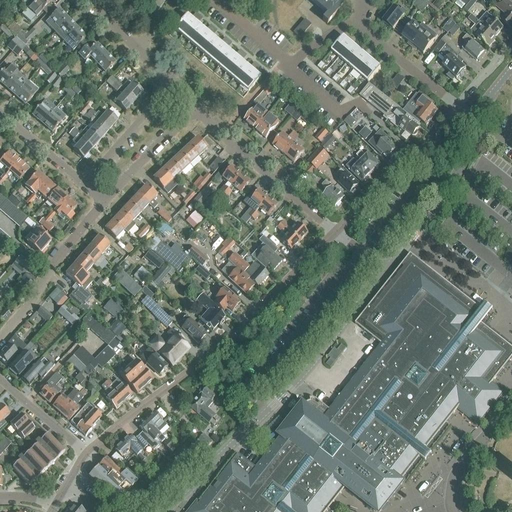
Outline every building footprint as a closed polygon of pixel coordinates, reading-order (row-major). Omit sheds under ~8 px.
[(47,0),(34,0),(31,3),(26,9),(36,17),(41,12),(44,8),(50,2),(47,0)] [(143,0),(142,2),(155,13),(156,13),(154,12),(158,8),(159,9),(164,3),(163,2),(164,0),(143,0)] [(311,0),(312,1),(317,5),(321,8),(322,9),(327,14),(324,17),(321,20),(326,25),(341,8),(343,6),(342,6),(341,7),(337,4),(338,2),(335,0),(311,0)] [(424,0),(416,0),(413,5),(417,9),(424,0)] [(424,0),(417,9),(422,13),(429,4),(424,0)] [(511,27),(511,5),(506,0),(499,0),(494,6),(505,15),(500,20),(511,29),(511,27)] [(437,1),(433,6),(438,9),(442,5),(437,1)] [(382,22),(393,31),(407,12),(402,9),(399,12),(393,8),(382,22)] [(59,10),(45,23),(55,33),(68,20),(59,10)] [(479,22),(496,37),(503,28),(486,13),(479,22)] [(195,22),(187,15),(175,29),(182,36),(181,37),(181,38),(195,22)] [(496,37),(479,22),(474,18),(471,22),(476,26),(472,32),(471,31),(470,31),(489,48),(494,42),(493,40),(496,37)] [(63,42),(67,38),(77,29),(68,20),(55,33),(63,42)] [(293,33),(299,38),(310,25),(304,20),(293,33)] [(455,25),(450,21),(442,30),(447,34),(455,25)] [(202,28),(195,22),(181,38),(182,38),(183,36),(190,42),(189,43),(189,44),(202,28)] [(402,38),(413,46),(427,28),(422,24),(419,28),(413,24),(402,38)] [(209,34),(202,28),(189,44),(190,42),(197,48),(196,50),(209,34)] [(437,37),(432,32),(427,28),(413,46),(423,55),(434,40),(437,37)] [(37,33),(33,29),(20,42),(21,43),(25,46),(37,33)] [(77,29),(67,38),(63,42),(73,51),(86,39),(77,29)] [(16,37),(20,42),(24,37),(20,33),(16,37)] [(217,40),(209,34),(196,50),(198,49),(204,54),(203,56),(217,40)] [(466,44),(462,49),(476,62),(477,61),(478,62),(480,61),(482,59),(482,57),(481,56),(484,52),(478,46),(479,46),(467,35),(462,40),(466,44)] [(445,37),(441,41),(446,45),(457,56),(461,52),(445,37)] [(7,48),(12,53),(21,43),(20,42),(19,41),(16,38),(7,48)] [(351,44),(343,38),(331,52),(339,58),(351,44)] [(224,47),(217,40),(203,56),(204,56),(205,55),(212,61),(210,62),(211,62),(224,47)] [(457,56),(446,45),(441,41),(433,51),(438,55),(439,54),(447,61),(442,66),(450,73),(447,76),(446,76),(447,77),(448,78),(450,80),(451,81),(453,82),(453,81),(455,78),(456,79),(466,70),(462,66),(465,63),(457,56)] [(21,43),(12,53),(17,57),(26,48),(25,46),(21,43)] [(84,61),(90,57),(96,64),(106,55),(97,45),(93,49),(88,44),(78,54),(84,61)] [(358,50),(351,44),(339,58),(346,65),(358,50)] [(231,53),(224,47),(211,62),(211,63),(212,61),(219,67),(218,68),(231,53)] [(365,57),(358,50),(346,65),(353,71),(365,57)] [(31,60),(34,56),(29,51),(26,55),(31,60)] [(239,59),(231,53),(218,68),(218,69),(220,67),(226,73),(225,74),(225,75),(239,59)] [(38,59),(39,60),(42,63),(46,59),(42,54),(38,59)] [(115,64),(106,55),(96,64),(105,73),(115,64)] [(373,63),(365,57),(353,71),(361,77),(373,63)] [(46,59),(42,63),(44,65),(47,67),(51,63),(46,59)] [(246,65),(239,59),(225,75),(226,75),(227,73),(234,79),(233,81),(246,65)] [(44,65),(42,63),(39,60),(35,64),(40,69),(44,65)] [(380,69),(373,63),(361,77),(368,84),(380,69)] [(0,83),(5,88),(14,78),(18,74),(9,65),(0,74),(0,83)] [(44,65),(40,69),(48,76),(44,81),(50,86),(50,85),(57,78),(57,77),(47,67),(44,65)] [(253,71),(246,65),(233,81),(234,80),(241,85),(240,87),(253,71)] [(65,66),(56,75),(60,78),(69,69),(65,66)] [(261,78),(253,71),(240,87),(242,86),(249,92),(261,78)] [(15,97),(24,87),(28,82),(18,74),(14,78),(5,88),(15,97)] [(390,84),(390,85),(396,89),(404,80),(397,75),(390,84)] [(111,88),(117,82),(112,77),(106,83),(111,88)] [(56,90),(62,82),(57,78),(50,85),(56,90)] [(28,82),(24,87),(15,97),(25,106),(38,91),(28,82)] [(111,88),(117,93),(122,87),(117,82),(111,88)] [(275,87),(271,83),(263,92),(268,96),(275,87)] [(132,84),(124,93),(133,102),(136,98),(137,99),(143,93),(132,84)] [(369,85),(359,96),(386,117),(385,118),(390,122),(394,117),(394,116),(400,109),(369,85)] [(63,92),(67,96),(71,91),(67,87),(63,92)] [(76,88),(72,92),(77,96),(80,93),(76,88)] [(434,104),(419,92),(417,95),(418,96),(418,98),(415,99),(411,103),(431,119),(437,112),(432,107),(434,104)] [(133,102),(124,93),(115,103),(125,113),(131,106),(130,105),(133,102)] [(92,98),(99,104),(102,100),(95,94),(92,98)] [(42,125),(51,115),(55,109),(45,101),(32,116),(42,125)] [(285,111),(291,117),(299,107),(292,102),(285,111)] [(431,119),(411,103),(408,106),(405,107),(402,111),(408,116),(418,124),(420,122),(426,126),(431,119)] [(85,105),(78,113),(82,117),(89,109),(85,105)] [(255,130),(265,119),(268,115),(258,106),(244,121),(255,130)] [(42,125),(52,133),(61,123),(67,115),(58,107),(55,109),(51,115),(42,125)] [(300,118),(305,112),(300,107),(292,117),(297,121),(300,118)] [(402,111),(400,109),(394,116),(394,117),(402,123),(398,127),(404,132),(405,131),(412,136),(413,136),(414,136),(416,135),(417,134),(417,132),(417,131),(419,128),(412,122),(413,121),(407,117),(408,116),(402,111)] [(107,112),(103,117),(98,112),(96,114),(92,110),(89,113),(98,122),(108,130),(111,127),(112,128),(117,122),(107,112)] [(313,119),(305,112),(300,118),(308,125),(313,119)] [(90,131),(100,141),(106,135),(105,134),(108,130),(98,122),(89,113),(86,116),(91,120),(89,122),(90,124),(86,128),(90,131)] [(268,115),(265,119),(255,130),(265,139),(278,124),(268,115)] [(344,122),(350,128),(356,122),(350,116),(344,122)] [(86,128),(82,133),(81,131),(79,133),(74,129),(72,132),(77,137),(81,141),(91,149),(94,146),(95,147),(100,141),(90,131),(86,128)] [(320,142),(328,133),(322,129),(315,137),(320,142)] [(342,137),(336,131),(332,135),(338,141),(342,137)] [(390,143),(391,141),(380,131),(369,144),(381,155),(383,153),(388,158),(389,156),(390,157),(394,154),(393,153),(397,149),(390,143)] [(77,137),(72,132),(69,135),(74,140),(77,137)] [(293,133),(287,139),(283,135),(273,146),(284,155),(293,144),(298,138),(293,133)] [(328,133),(320,142),(323,144),(331,136),(328,133)] [(321,146),(325,150),(335,140),(331,136),(323,144),(321,146)] [(197,138),(188,147),(198,157),(204,152),(206,155),(210,152),(207,149),(197,138)] [(437,148),(445,155),(452,147),(444,140),(437,148)] [(88,153),(91,149),(81,141),(72,151),(83,160),(89,154),(88,153)] [(303,153),(293,144),(284,155),(294,164),(303,153)] [(188,147),(180,155),(189,165),(195,160),(197,163),(201,160),(198,157),(188,147)] [(320,147),(307,162),(317,171),(330,157),(320,147)] [(360,163),(371,173),(380,164),(369,154),(366,157),(361,152),(357,156),(362,161),(360,163)] [(5,177),(9,173),(18,162),(8,153),(5,157),(2,154),(0,156),(0,176),(1,178),(4,175),(5,177)] [(180,155),(171,163),(181,173),(189,165),(180,155)] [(210,169),(215,173),(223,163),(218,158),(209,168),(210,169)] [(362,182),(371,173),(360,163),(358,165),(353,160),(347,167),(351,172),(362,182)] [(29,171),(18,162),(9,173),(5,177),(4,175),(1,178),(0,179),(0,180),(3,183),(7,178),(9,180),(12,176),(19,182),(29,171)] [(171,163),(162,171),(172,181),(181,173),(171,163)] [(310,175),(315,170),(310,166),(305,171),(310,175)] [(231,167),(222,178),(231,185),(240,174),(231,167)] [(343,179),(338,183),(349,194),(350,192),(351,193),(355,190),(354,189),(357,185),(346,174),(346,175),(341,170),(338,174),(343,179)] [(172,181),(162,171),(153,179),(163,190),(172,181)] [(38,192),(47,183),(37,174),(24,188),(33,195),(25,204),(27,206),(27,205),(38,192)] [(206,174),(202,179),(206,182),(211,177),(206,174)] [(240,174),(231,185),(240,193),(249,182),(240,174)] [(198,184),(202,187),(206,182),(202,179),(198,184)] [(323,196),(334,207),(342,199),(336,193),(337,192),(326,181),(322,186),(327,191),(323,196)] [(47,183),(38,192),(27,205),(28,206),(36,197),(39,200),(41,197),(47,202),(56,191),(47,183)] [(158,205),(152,201),(157,196),(146,186),(137,195),(148,205),(154,210),(158,205)] [(204,189),(194,201),(200,205),(210,194),(204,189)] [(258,190),(249,201),(258,209),(268,198),(258,190)] [(66,199),(56,191),(47,202),(56,210),(66,199)] [(191,192),(186,197),(190,201),(195,195),(191,192)] [(148,205),(137,195),(129,204),(140,214),(148,205)] [(12,196),(7,201),(9,202),(11,204),(13,206),(15,208),(16,209),(21,203),(12,196)] [(186,197),(182,202),(186,206),(190,201),(186,197)] [(268,198),(258,209),(267,217),(277,206),(268,198)] [(54,213),(47,220),(42,226),(49,233),(53,229),(47,224),(55,215),(62,221),(65,218),(69,222),(74,216),(71,213),(76,208),(66,199),(56,210),(54,213)] [(6,200),(0,207),(0,211),(2,213),(11,204),(9,202),(7,201),(6,200)] [(11,204),(2,213),(7,217),(15,208),(13,206),(11,204)] [(129,204),(121,212),(132,223),(140,214),(129,204)] [(15,208),(7,217),(11,221),(19,211),(16,209),(15,208)] [(19,211),(11,221),(15,224),(23,215),(19,211)] [(47,220),(54,213),(52,211),(45,219),(44,220),(43,219),(39,223),(42,226),(47,220)] [(127,235),(135,226),(132,223),(121,212),(113,221),(124,231),(127,235)] [(259,216),(255,212),(250,218),(254,221),(259,216)] [(198,226),(203,221),(195,213),(190,218),(198,226)] [(246,213),(240,220),(245,224),(250,218),(248,215),(246,213)] [(23,215),(15,224),(19,228),(24,223),(28,219),(23,215)] [(166,215),(163,218),(168,224),(171,220),(166,215)] [(271,223),(285,236),(280,242),(291,251),(299,243),(288,233),(280,225),(274,219),(271,223)] [(113,221),(104,230),(115,240),(124,231),(113,221)] [(296,224),(288,233),(299,243),(307,234),(296,224)] [(145,225),(140,231),(144,234),(149,229),(145,225)] [(27,244),(39,255),(41,253),(42,253),(44,251),(44,249),(51,242),(44,237),(46,234),(38,227),(32,234),(33,233),(35,235),(27,244)] [(144,234),(140,231),(135,236),(139,239),(144,234)] [(250,257),(265,269),(268,265),(273,270),(281,262),(273,254),(277,250),(262,236),(258,241),(262,244),(250,257)] [(6,237),(0,243),(0,245),(3,249),(10,242),(10,240),(6,237)] [(99,237),(90,247),(101,256),(109,246),(99,237)] [(217,252),(222,256),(233,244),(229,240),(217,252)] [(153,252),(177,272),(180,268),(183,264),(185,265),(191,258),(182,250),(178,256),(173,252),(166,246),(165,247),(160,243),(153,252)] [(286,250),(280,244),(276,248),(282,253),(286,250)] [(128,245),(124,249),(129,253),(133,249),(128,245)] [(178,246),(173,252),(178,256),(182,250),(178,246)] [(192,257),(193,257),(202,266),(208,260),(194,246),(193,248),(188,253),(192,257)] [(92,265),(97,269),(105,260),(101,256),(90,247),(82,256),(92,265)] [(150,251),(144,257),(159,270),(164,264),(164,263),(150,251)] [(320,511),(342,485),(376,511),(379,511),(403,483),(401,481),(416,462),(415,453),(411,450),(414,446),(417,443),(421,446),(429,445),(460,406),(477,420),(498,393),(489,386),(511,357),(511,347),(478,321),(473,317),(480,309),(410,254),(355,324),(381,344),(329,410),(316,400),(314,399),(313,399),(311,399),(310,399),(298,414),(296,416),(294,415),(278,435),(281,437),(256,468),(237,454),(192,511),(320,511)] [(246,294),(254,285),(242,275),(249,267),(236,255),(226,265),(232,270),(226,276),(246,294)] [(82,256),(74,266),(84,275),(92,265),(82,256)] [(27,272),(32,266),(21,257),(16,263),(27,272)] [(171,270),(164,264),(159,270),(153,276),(161,282),(171,270)] [(250,280),(258,287),(268,276),(258,267),(254,264),(244,275),(250,280)] [(88,278),(84,275),(74,266),(65,275),(75,284),(80,289),(80,288),(84,292),(89,287),(92,282),(88,278)] [(195,271),(206,280),(210,275),(199,266),(195,271)] [(137,272),(133,277),(144,286),(152,276),(144,270),(141,275),(137,272)] [(121,271),(113,279),(127,292),(135,284),(121,271)] [(33,281),(26,275),(22,279),(29,286),(33,281)] [(102,283),(98,287),(103,291),(111,282),(107,278),(102,283)] [(217,299),(214,303),(224,311),(228,307),(233,311),(234,310),(235,310),(237,308),(237,306),(240,302),(220,286),(218,289),(221,291),(216,297),(217,299)] [(140,291),(149,300),(154,296),(145,287),(140,291)] [(80,289),(76,293),(85,301),(90,296),(84,292),(80,288),(80,289)] [(74,291),(69,298),(80,308),(85,301),(76,293),(74,291)] [(197,301),(208,312),(200,320),(213,331),(218,325),(220,326),(223,322),(222,321),(224,318),(217,311),(219,310),(202,295),(197,301)] [(115,302),(107,311),(115,318),(122,309),(115,302)] [(61,317),(67,310),(63,306),(57,313),(61,317)] [(37,313),(48,323),(53,318),(42,308),(37,313)] [(158,308),(157,309),(152,315),(167,329),(173,322),(158,308)] [(5,310),(0,315),(0,318),(4,322),(10,314),(5,310)] [(67,322),(72,327),(78,320),(73,315),(67,322)] [(84,336),(96,322),(88,315),(83,320),(84,336)] [(186,323),(181,328),(198,344),(206,335),(185,315),(182,319),(186,323)] [(98,321),(90,330),(94,334),(102,325),(98,321)] [(116,321),(108,330),(111,333),(116,337),(117,338),(119,337),(126,329),(116,321)] [(107,329),(102,325),(94,334),(99,338),(107,329)] [(107,329),(99,338),(103,342),(111,333),(108,330),(107,329)] [(171,338),(165,344),(157,337),(149,346),(159,356),(160,355),(173,367),(189,350),(183,344),(184,342),(175,333),(175,334),(171,330),(167,334),(171,338)] [(111,333),(103,342),(108,346),(115,338),(116,337),(111,333)] [(27,347),(20,341),(15,336),(7,344),(8,345),(0,354),(0,357),(2,359),(2,362),(5,364),(7,364),(18,352),(20,354),(27,347)] [(123,349),(119,344),(114,340),(108,347),(112,351),(112,352),(115,355),(119,351),(120,352),(123,349)] [(33,346),(31,344),(30,343),(21,353),(22,353),(9,368),(11,369),(9,371),(16,376),(17,375),(18,376),(36,357),(35,356),(30,352),(33,348),(33,346)] [(331,359),(326,365),(330,368),(346,349),(341,345),(337,351),(334,348),(328,357),(331,359)] [(115,355),(112,352),(107,347),(98,356),(106,365),(115,355)] [(81,348),(73,356),(77,360),(85,352),(81,348)] [(140,359),(147,365),(158,375),(159,374),(161,374),(164,371),(164,370),(166,366),(153,354),(154,353),(149,348),(147,351),(140,359)] [(85,352),(77,360),(81,364),(89,356),(85,352)] [(94,360),(89,356),(81,364),(86,369),(89,366),(94,360)] [(101,369),(106,365),(98,356),(94,360),(89,366),(93,370),(98,366),(101,369)] [(42,358),(22,379),(30,386),(41,374),(44,376),(54,365),(50,362),(48,364),(42,358)] [(128,369),(145,388),(153,380),(136,361),(128,369)] [(88,376),(93,370),(89,366),(86,369),(84,371),(88,376)] [(137,395),(145,388),(128,369),(120,376),(137,395)] [(48,386),(40,395),(50,404),(61,392),(56,387),(62,379),(56,374),(47,385),(48,386)] [(79,375),(75,380),(81,385),(85,381),(79,375)] [(122,385),(117,389),(113,384),(112,385),(108,381),(106,382),(105,383),(124,403),(132,396),(122,385)] [(116,410),(124,403),(105,383),(103,386),(107,390),(105,391),(110,396),(106,399),(116,410)] [(211,402),(216,396),(207,388),(190,407),(209,424),(210,423),(213,426),(219,420),(215,417),(216,416),(208,409),(213,403),(211,402)] [(53,406),(61,414),(64,412),(63,411),(65,408),(66,408),(79,394),(75,390),(66,399),(62,396),(53,406)] [(79,394),(66,408),(65,408),(63,411),(64,412),(61,414),(69,421),(80,409),(76,405),(83,398),(79,394)] [(9,415),(5,410),(6,409),(2,405),(1,406),(1,405),(0,406),(0,429),(5,425),(2,421),(9,415)] [(87,405),(71,423),(77,428),(76,429),(85,437),(91,431),(90,430),(101,418),(87,405)] [(154,413),(146,420),(158,432),(166,425),(154,413)] [(241,421),(245,417),(241,413),(237,417),(241,421)] [(10,425),(17,432),(28,422),(21,414),(10,425)] [(158,432),(146,420),(139,427),(151,439),(153,442),(156,438),(161,443),(165,439),(158,432)] [(17,432),(24,439),(35,429),(28,422),(17,432)] [(55,460),(58,458),(64,452),(48,434),(39,443),(55,460)] [(198,440),(206,448),(212,443),(204,435),(198,440)] [(122,443),(134,456),(140,463),(144,459),(139,454),(147,446),(138,436),(133,441),(129,436),(122,443)] [(214,436),(211,439),(216,444),(219,441),(214,436)] [(167,441),(172,447),(176,444),(170,438),(167,441)] [(0,456),(11,445),(5,439),(0,444),(0,456)] [(147,446),(152,450),(155,447),(150,441),(146,444),(147,446)] [(169,450),(172,447),(167,441),(163,445),(169,450)] [(46,469),(47,468),(55,460),(39,443),(30,451),(46,469)] [(134,456),(122,443),(114,450),(128,464),(129,462),(128,461),(134,456)] [(30,451),(29,451),(21,459),(38,477),(46,469),(30,451)] [(97,468),(114,483),(123,474),(106,458),(97,468)] [(29,485),(37,477),(38,477),(21,459),(12,468),(29,485)] [(156,469),(163,462),(160,459),(153,466),(156,469)] [(125,472),(123,474),(114,483),(97,468),(97,467),(88,477),(117,503),(136,482),(125,472)]
